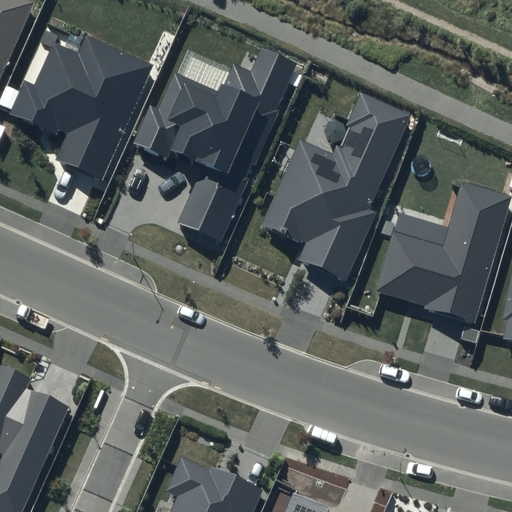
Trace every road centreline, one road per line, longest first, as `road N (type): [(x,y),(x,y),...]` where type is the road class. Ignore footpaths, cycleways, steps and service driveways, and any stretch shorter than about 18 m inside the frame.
road 1 (residential): [(511,451),(277,383),(171,339)]
road 2 (residential): [(171,339),(92,511)]
road 3 (residential): [(171,339),(0,263)]
